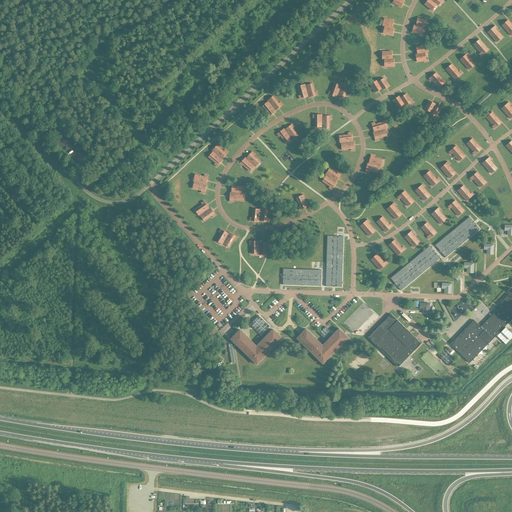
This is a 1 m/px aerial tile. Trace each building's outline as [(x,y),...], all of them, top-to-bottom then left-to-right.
[(438,6),(430,0),(427,0),(424,4),(424,5),(432,11),(432,10),(436,5),(438,6)] [(382,26),(394,28),(392,27),(393,20),(384,18),(384,19),(382,25),(382,26)] [(414,24),(414,25),(425,28),(425,27),(427,21),(427,20),(417,18),(418,18),(416,25),(414,24)] [(511,25),(507,20),(508,20),(502,25),(511,35),(511,34),(511,25)] [(425,28),(414,25),(412,32),(421,34),(423,27),(425,28)] [(495,26),(495,25),(487,32),(488,32),(497,42),(496,42),(497,42),(503,37),(502,37),(495,29),(497,28),(497,27),(496,27),(496,28),(495,29),(493,27),(495,26)] [(394,28),(382,26),(384,26),(383,33),(392,35),(393,28),(394,28)] [(479,54),(479,53),(481,52),(483,54),(481,56),(481,55),(481,56),(488,49),(479,40),(479,39),(473,44),(473,45),(474,44),(481,52),(479,54)] [(415,54),(427,52),(426,52),(425,45),(416,47),(417,54),(415,54)] [(427,52),(415,54),(417,61),(416,61),(416,62),(417,62),(426,60),(425,53),(427,52)] [(467,53),(460,59),(469,69),(469,70),(475,64),(474,64),(467,56),(469,55),(467,56),(465,54),(467,53)] [(460,71),(460,70),(458,72),(451,64),(452,64),(451,64),(445,69),(446,69),(455,79),(454,79),(455,79),(462,73),(462,72),(461,73),(462,73),(460,74),(458,72),(460,71)] [(428,79),(429,79),(430,77),(432,79),(431,81),(430,80),(430,81),(432,79),(439,87),(439,88),(445,83),(445,82),(444,83),(436,73),(436,72),(428,79)] [(376,80),(383,90),(389,86),(384,78),(383,78),(378,82),(376,80)] [(383,90),(376,80),(370,84),(375,92),(375,93),(376,92),(375,92),(381,88),(383,90)] [(305,84),(308,98),(309,97),(308,97),(315,95),(315,96),(317,95),(315,95),(315,92),(316,92),(314,92),(312,83),(312,84),(308,85),(305,86),(305,84)] [(336,97),(337,97),(341,84),(341,86),(338,85),(334,83),(331,92),(329,91),(331,92),(330,95),(328,94),(330,95),(337,97),(336,97)] [(308,96),(308,97),(308,98),(305,84),(305,85),(302,86),(302,85),(298,86),(300,95),(298,95),(298,96),(300,95),(301,98),(299,99),(301,98),(308,96)] [(337,97),(337,96),(344,98),(344,99),(346,100),(346,99),(344,99),(345,96),(347,96),(345,96),(348,87),(344,86),(341,85),(341,84),(337,97)] [(400,98),(400,97),(399,96),(405,106),(405,105),(411,102),(412,102),(406,93),(406,94),(400,98)] [(276,111),(275,110),(280,106),(281,106),(282,105),(281,106),(279,103),(280,102),(279,103),(273,96),(270,99),(268,101),(267,100),(276,111)] [(405,106),(399,96),(393,100),(392,100),(393,100),(398,108),(404,104),(405,106)] [(276,111),(267,100),(268,102),(266,104),(266,103),(263,106),(262,106),(268,113),(267,114),(268,113),(270,116),(269,117),(270,116),(270,115),(276,111)] [(430,114),(435,104),(429,101),(429,100),(428,101),(424,109),(431,112),(430,114)] [(508,102),(509,102),(508,102),(501,108),(501,109),(502,108),(510,118),(510,119),(511,117),(511,109),(509,106),(510,104),(509,105),(507,103),(508,102)] [(434,106),(435,105),(435,104),(430,114),(436,117),(436,118),(441,109),(434,106)] [(494,128),(494,129),(501,122),(492,112),(486,117),(493,125),(492,126),(492,127),(492,126),(494,125),(495,127),(494,128)] [(322,128),(322,114),(322,115),(315,115),(315,114),(313,114),(313,115),(315,115),(314,118),(313,118),(314,118),(314,127),(315,127),(318,127),(319,126),(322,126),(321,128),(322,128)] [(322,114),(322,128),(322,127),(325,127),(325,128),(329,128),(329,119),(331,119),(329,119),(329,116),(331,116),(329,116),(322,116),(322,114)] [(373,132),(386,128),(385,128),(384,126),(385,125),(384,122),(384,121),(375,124),(375,122),(374,122),(375,124),(372,125),(371,123),(372,125),(374,132),(373,132)] [(284,128),(292,140),(292,139),(294,137),(298,135),(292,128),(294,127),(292,128),(290,125),(292,124),(290,125),(285,130),(284,128)] [(292,140),(284,128),(284,129),(278,133),(276,134),(277,134),(278,133),(280,136),(279,137),(280,136),(286,143),(289,140),(288,140),(291,138),(292,140)] [(386,128),(373,132),(375,139),(375,141),(375,139),(378,138),(378,140),(379,140),(378,138),(387,136),(387,135),(386,132),(385,132),(384,129),(386,128)] [(353,141),(352,141),(351,134),(351,132),(351,134),(348,134),(348,133),(348,134),(339,135),(339,136),(339,140),(340,139),(340,142),(340,143),(353,141)] [(472,153),(474,151),(476,153),(474,155),(474,154),(474,155),(481,148),(472,139),(472,138),(466,143),(466,144),(467,143),(474,151),(472,153)] [(353,141),(340,143),(342,143),(342,146),(341,146),(342,149),(341,149),(341,150),(351,149),(351,151),(351,149),(354,148),(354,150),(354,148),(353,141)] [(223,159),(222,159),(221,158),(226,153),(227,152),(226,153),(224,151),(225,150),(224,151),(216,145),(214,148),(215,149),(213,151),(212,150),(212,151),(222,160),(223,159)] [(448,152),(449,152),(450,150),(452,152),(451,154),(450,154),(452,153),(459,160),(459,161),(465,156),(465,155),(464,156),(456,146),(456,145),(448,152)] [(222,160),(212,151),(213,152),(211,154),(208,157),(215,163),(214,164),(215,163),(218,165),(216,166),(217,167),(218,165),(222,159),(222,160)] [(245,157),(255,167),(255,166),(257,164),(260,161),(253,155),(254,154),(253,155),(251,153),(252,151),(250,153),(251,153),(246,158),(245,157)] [(285,153),(280,157),(284,162),(289,157),(285,153)] [(367,163),(381,167),(380,166),(381,163),(381,164),(382,160),(383,160),(374,157),(374,155),(373,157),(370,156),(371,155),(370,157),(369,163),(367,163)] [(255,167),(245,157),(245,158),(240,163),(239,164),(240,163),(242,165),(241,166),(243,165),(249,171),(250,171),(249,171),(252,168),(254,165),(255,167)] [(489,157),(482,163),(491,173),(497,168),(496,168),(489,160),(491,159),(489,160),(488,158),(489,157)] [(448,162),(448,161),(440,168),(441,168),(450,178),(449,178),(455,173),(448,165),(450,164),(449,163),(449,164),(448,165),(446,163),(447,162),(448,162)] [(381,167),(367,163),(366,170),(365,170),(365,172),(366,170),(369,171),(368,173),(369,171),(378,173),(377,173),(378,169),(379,166),(381,167)] [(337,182),(335,181),(339,176),(340,176),(341,174),(339,175),(337,174),(338,172),(337,174),(329,168),(329,169),(327,172),(328,172),(326,175),(325,174),(337,182)] [(438,178),(438,177),(436,179),(429,171),(430,171),(429,170),(423,176),(424,176),(433,186),(432,186),(433,186),(440,180),(440,179),(439,180),(440,180),(438,181),(436,179),(438,178)] [(470,178),(471,177),(473,179),(472,180),(471,180),(473,179),(480,187),(486,182),(485,182),(477,172),(470,178)] [(193,181),(206,185),(206,184),(205,184),(207,177),(207,178),(208,176),(208,175),(207,177),(204,176),(204,175),(204,176),(195,174),(194,178),(195,178),(194,181),(193,181)] [(336,182),(337,182),(325,174),(325,175),(327,176),(325,178),(324,178),(322,181),(329,186),(328,188),(329,188),(330,186),(332,188),(331,190),(333,188),(332,188),(336,182)] [(206,185),(193,181),(195,182),(194,185),(194,184),(193,188),(192,188),(201,191),(201,192),(201,193),(201,191),(204,192),(204,193),(205,191),(204,191),(206,185)] [(230,192),(244,194),(244,193),(243,193),(243,190),(244,190),(244,187),(244,186),(235,185),(235,184),(235,185),(232,185),(232,183),(232,185),(231,192),(230,192)] [(422,184),(415,190),(424,200),(424,201),(430,195),(423,187),(424,186),(422,187),(421,185),(422,184)] [(472,192),(470,193),(463,186),(463,185),(457,190),(458,191),(458,190),(467,200),(466,200),(466,201),(474,194),(473,194),(472,196),(470,194),(472,192)] [(397,197),(398,197),(397,197),(399,196),(401,198),(399,199),(401,198),(408,206),(407,206),(408,206),(414,201),(413,201),(404,191),(405,191),(404,190),(397,197)] [(244,194),(230,192),(230,199),(229,199),(229,201),(230,200),(233,200),(233,202),(233,200),(242,201),(242,200),(242,197),(242,196),(242,193),(244,194)] [(301,209),(300,210),(302,209),(301,209),(308,206),(303,194),(303,195),(300,197),(300,196),(296,198),(296,197),(296,198),(300,206),(298,207),(300,206),(301,209)] [(448,207),(448,206),(449,205),(451,207),(450,208),(449,208),(450,209),(451,207),(458,215),(458,216),(464,210),(455,201),(455,200),(448,207)] [(210,207),(210,208),(209,208),(205,203),(205,202),(204,201),(205,202),(202,204),(201,203),(202,204),(194,210),(195,210),(197,213),(198,212),(199,215),(198,215),(199,216),(210,208),(210,207)] [(394,203),(394,202),(386,209),(387,209),(396,219),(395,219),(396,219),(402,214),(401,214),(394,206),(396,205),(395,204),(395,205),(394,206),(392,204),(394,203)] [(438,208),(439,207),(438,207),(431,214),(432,214),(440,223),(440,224),(446,219),(446,218),(446,219),(439,211),(440,209),(440,210),(439,211),(437,209),(438,207),(438,208)] [(210,208),(199,216),(200,214),(202,217),(204,220),(203,221),(204,221),(211,216),(212,217),(211,215),(214,214),(215,215),(214,213),(210,208)] [(259,222),(260,208),(260,210),(257,210),(257,209),(253,209),(253,208),(252,217),(250,217),(252,218),(252,221),(250,221),(252,221),(259,222)] [(260,208),(259,222),(259,220),(266,221),(266,222),(268,222),(266,221),(266,218),(268,218),(267,218),(268,209),(267,209),(263,209),(260,209),(260,208)] [(391,224),(391,223),(389,225),(382,217),(383,216),(382,216),(376,222),(377,222),(377,221),(386,231),(385,232),(386,232),(393,225),(392,225),(393,226),(391,227),(389,225),(391,223),(391,224)] [(469,217),(435,245),(445,257),(480,229),(469,217)] [(367,220),(367,219),(360,226),(369,235),(369,236),(375,231),(375,230),(374,231),(367,223),(369,221),(369,222),(367,223),(366,221),(367,219),(367,220)] [(429,238),(429,239),(436,232),(435,232),(427,222),(421,227),(428,235),(427,237),(427,236),(429,235),(430,237),(429,238)] [(222,244),(229,232),(228,233),(222,230),(221,229),(220,229),(222,230),(221,233),(219,232),(220,233),(216,241),(219,243),(220,242),(222,243),(222,244)] [(412,231),(412,230),(404,237),(405,237),(414,247),(413,247),(419,242),(412,234),(414,232),(413,232),(413,233),(412,234),(410,232),(411,231),(412,231)] [(229,232),(222,244),(223,243),(226,244),(226,245),(229,247),(234,239),(235,240),(234,239),(235,236),(237,237),(235,236),(229,233),(229,232)] [(342,287),(343,236),(327,236),(325,286),(342,287)] [(403,247),(403,246),(401,248),(394,240),(395,240),(394,239),(388,245),(389,245),(398,255),(397,255),(398,255),(405,249),(405,248),(404,249),(405,249),(403,250),(401,248),(403,247)] [(259,255),(259,241),(252,241),(250,241),(251,241),(251,244),(250,244),(251,244),(251,254),(252,254),(252,253),(256,253),(259,253),(259,255)] [(259,241),(259,255),(259,254),(262,254),(266,254),(266,255),(266,246),(268,246),(268,245),(266,245),(266,242),(268,242),(266,242),(259,242),(259,241)] [(487,254),(493,254),(494,244),(484,244),(484,249),(487,250),(487,254)] [(430,246),(390,278),(401,290),(440,258),(430,246)] [(385,261),(383,262),(376,254),(377,254),(371,259),(380,269),(380,270),(387,263),(385,264),(384,262),(385,261)] [(467,272),(473,273),(474,263),(464,262),(464,268),(467,268),(467,272)] [(321,270),(283,269),(282,285),(321,286),(321,270)] [(444,293),(451,293),(451,283),(442,283),(442,288),(445,289),(444,293)] [(469,363),(493,338),(511,318),(511,296),(509,294),(499,304),(501,306),(481,326),(474,320),(450,344),(469,363)] [(458,318),(467,308),(460,302),(456,306),(458,307),(455,311),(453,309),(451,311),(458,318)] [(429,303),(420,303),(420,309),(423,309),(422,313),(429,313),(429,303)] [(391,314),(368,337),(398,367),(421,343),(391,314)] [(250,324),(254,328),(255,329),(261,335),(267,329),(268,328),(269,326),(258,315),(250,324)] [(306,329),(296,338),(323,364),(348,338),(339,328),(322,345),(306,329)] [(231,338),(230,339),(257,364),(282,338),(273,329),(256,346),(240,329),(234,335),(234,334),(233,334),(232,334),(231,335),(230,336),(231,337),(231,338)]
